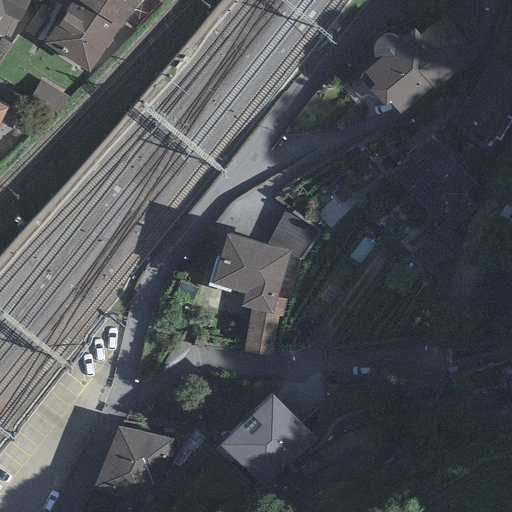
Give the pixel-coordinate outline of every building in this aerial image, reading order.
[(0,0),(0,27),(4,29),(13,10),(19,13),(25,0),(0,0)] [(132,0),(67,0),(44,35),(89,65),(132,0)] [(478,48),(445,7),(421,27),(416,20),(355,69),(384,103),(390,98),(398,108),(433,80),(435,82),(478,48)] [(511,100),(511,62),(493,51),(456,112),(491,134),(511,100)] [(476,176),(433,126),(392,162),(436,212),(441,208),(454,222),(478,201),(464,186),(476,176)] [(288,204),(271,237),(291,244),(289,251),(302,257),(322,230),(288,204)] [(463,239),(445,218),(432,228),(435,232),(450,249),(463,239)] [(271,237),(229,225),(214,275),(246,285),(243,296),(253,299),(273,305),(276,293),(289,251),(291,244),(271,237)] [(450,249),(435,232),(413,251),(428,268),(450,249)] [(273,305),(253,299),(244,348),(272,352),(278,313),(282,314),(288,298),(276,293),(273,305)] [(316,432),(272,384),(219,433),(265,482),(316,432)] [(172,436),(119,418),(96,483),(152,502),(172,436)]
